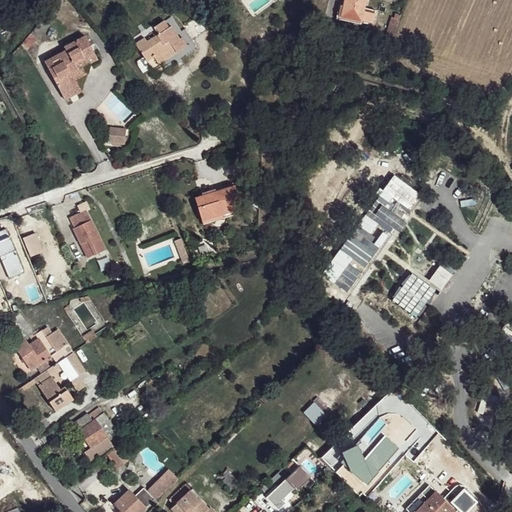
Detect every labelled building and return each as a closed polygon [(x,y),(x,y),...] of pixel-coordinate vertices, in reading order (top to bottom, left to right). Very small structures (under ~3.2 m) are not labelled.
[(367,0),(346,0),(345,4),(342,16),(361,20),(364,7),(366,7),(367,0)] [(345,4),(341,3),(336,18),(361,24),(361,20),(342,16),(345,4)] [(366,7),(364,7),(361,20),(363,21),(372,24),(375,10),(366,7)] [(146,41),(144,38),(136,43),(155,74),(163,69),(157,59),(175,49),(177,52),(187,45),(181,35),(178,37),(170,25),(167,27),(163,20),(153,26),(158,33),(146,41)] [(63,48),(41,59),(61,98),(79,90),(73,79),(85,73),(82,65),(88,63),(95,59),(82,33),(61,44),(63,48)] [(177,52),(175,49),(157,59),(159,63),(177,52)] [(88,63),(82,65),(85,73),(91,69),(88,63)] [(126,126),(109,124),(107,141),(124,143),(126,126)] [(234,186),(195,198),(202,221),(233,213),(232,210),(241,207),(234,186)] [(393,210),(383,204),(335,285),(356,298),(398,227),(387,220),(393,210)] [(85,211),(68,219),(81,245),(88,242),(95,256),(105,251),(85,211)] [(7,229),(0,231),(0,256),(10,279),(26,273),(7,229)] [(37,233),(25,238),(32,256),(45,251),(37,233)] [(32,256),(25,238),(22,239),(30,257),(32,256)] [(182,238),(175,241),(184,263),(191,260),(182,238)] [(88,242),(81,245),(87,258),(95,256),(88,242)] [(408,273),(390,304),(419,321),(437,290),(408,273)] [(511,324),(507,321),(496,336),(506,343),(511,335),(511,324)] [(56,364),(61,361),(67,357),(62,350),(67,347),(57,331),(46,338),(42,332),(31,339),(34,343),(29,347),(41,364),(51,358),(56,364)] [(19,332),(12,336),(16,342),(23,338),(19,332)] [(93,332),(83,339),(86,343),(96,336),(93,332)] [(16,342),(13,345),(18,354),(20,353),(27,364),(25,365),(30,371),(41,364),(29,347),(23,338),(16,342)] [(80,390),(89,384),(82,372),(88,368),(76,351),(67,357),(61,361),(80,390)] [(50,368),(37,378),(57,407),(75,395),(67,383),(63,386),(50,368)] [(302,413),(314,425),(324,415),(313,403),(302,413)] [(89,413),(75,422),(81,429),(79,430),(90,448),(84,451),(90,461),(114,445),(108,436),(117,429),(105,413),(94,420),(89,413)] [(117,448),(112,451),(123,464),(124,466),(128,463),(117,448)] [(110,450),(103,456),(115,471),(123,464),(112,451),(110,450)] [(169,469),(147,490),(157,500),(179,479),(169,469)] [(226,472),(219,480),(231,492),(239,484),(226,472)] [(181,482),(164,498),(169,504),(172,502),(180,511),(197,511),(203,506),(181,482)] [(464,488),(451,502),(461,511),(468,511),(478,502),(464,488)] [(141,489),(133,496),(145,508),(153,501),(141,489)] [(128,491),(113,504),(119,510),(117,511),(140,511),(145,508),(133,496),(128,491)] [(453,511),(454,511),(435,492),(415,511),(453,511)]
